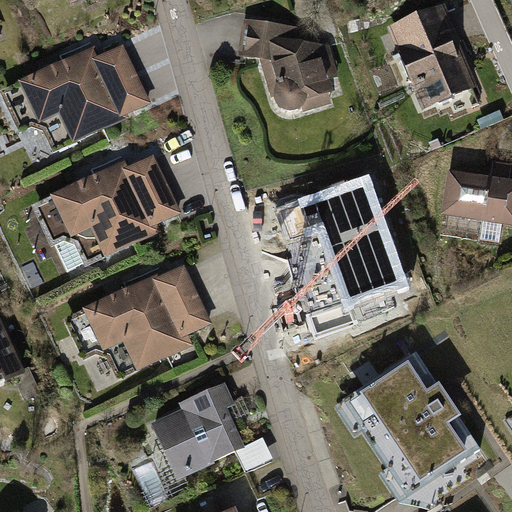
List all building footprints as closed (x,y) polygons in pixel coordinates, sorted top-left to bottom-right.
[(446,7),(389,32),(428,119),(485,94),(446,7)] [(261,61),(272,100),(275,99),(276,104),(278,109),(282,112),(287,115),(293,115),(298,115),(303,111),(304,114),(331,105),(328,95),(333,94),(329,80),(339,77),(329,46),(306,43),(308,29),(244,21),(239,59),(261,61)] [(97,47),(17,82),(36,123),(57,114),(70,144),(129,119),(125,114),(148,105),(123,47),(101,57),(97,47)] [(164,237),(162,233),(188,220),(159,161),(136,172),(133,166),(58,202),(78,244),(97,235),(111,263),(164,237)] [(511,184),(452,180),(449,227),(511,231),(511,184)] [(292,239),(323,228),(349,303),(405,283),(369,181),(282,211),(292,239)] [(218,330),(189,270),(89,318),(108,358),(127,348),(142,379),(198,352),(193,342),(218,330)] [(0,317),(0,385),(25,374),(0,317)] [(412,348),(338,394),(402,496),(476,449),(445,400),(412,348)] [(157,430),(183,488),(252,458),(232,413),(240,410),(230,388),(184,408),(188,417),(157,430)]
